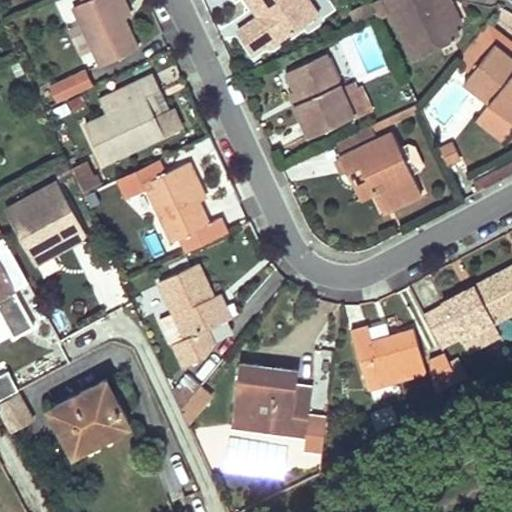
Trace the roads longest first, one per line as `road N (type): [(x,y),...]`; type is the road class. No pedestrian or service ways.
road 1 (residential): [(511,199),(368,274),(348,278),(311,267),(289,241),(177,0)]
road 2 (primary): [(339,511),(511,421)]
